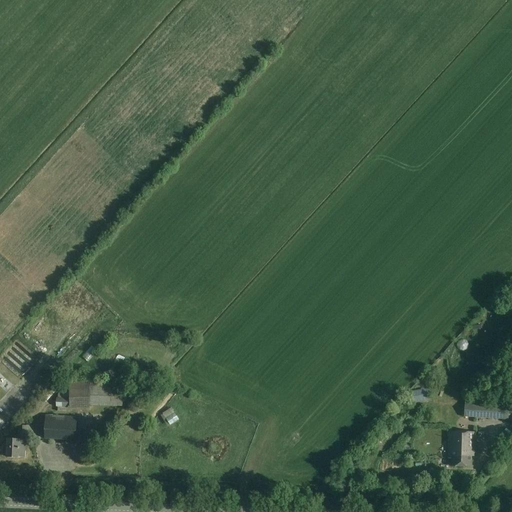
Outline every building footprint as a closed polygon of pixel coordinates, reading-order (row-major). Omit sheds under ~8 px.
[(82,362),(88,367),(95,358),(90,353),(82,362)] [(70,394),(70,405),(116,406),(117,394),(70,394)] [(57,398),(57,406),(69,407),(69,398),(57,398)] [(486,402),(477,401),(477,399),(466,399),(465,417),(505,419),(506,407),(486,405),(486,402)] [(123,412),(123,404),(91,405),(91,413),(123,412)] [(70,408),(70,417),(90,416),(90,407),(70,408)] [(168,428),(179,421),(172,409),(161,416),(168,428)] [(76,439),(77,417),(47,416),(46,438),(76,439)] [(25,457),(28,427),(19,426),(18,439),(9,438),(7,457),(18,458),(18,456),(25,457)] [(475,456),(476,432),(450,431),(449,458),(452,458),(452,466),(471,466),(472,456),(475,456)]
